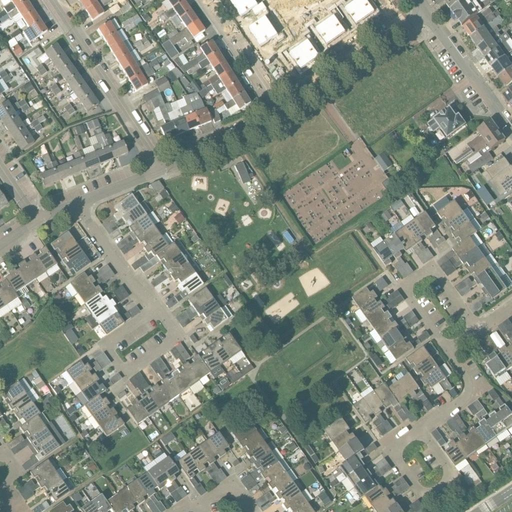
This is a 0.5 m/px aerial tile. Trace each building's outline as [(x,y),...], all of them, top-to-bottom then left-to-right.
[(0,20),(27,2),(25,0),(9,0),(12,4),(4,9),(5,11),(0,13),(0,20)] [(86,12),(97,4),(94,0),(80,0),(79,1),(86,12)] [(92,22),(104,14),(101,9),(111,2),(110,0),(109,0),(103,0),(97,4),(86,12),(92,22)] [(182,0),(166,0),(172,9),(173,10),(184,2),(182,0)] [(228,0),(234,9),(248,0),(228,0)] [(254,0),(248,0),(234,9),(241,19),(259,7),(254,0)] [(368,0),(356,0),(355,1),(367,19),(377,12),(368,0)] [(443,0),(450,11),(465,0),(443,0)] [(465,0),(450,11),(462,27),(470,21),(496,1),(495,0),(465,0)] [(345,8),(358,26),(367,19),(355,1),(345,8)] [(23,20),(34,12),(27,2),(0,20),(2,24),(10,19),(11,20),(19,14),(23,20)] [(180,19),(191,12),(184,2),(173,10),(172,9),(159,18),(161,22),(167,18),(168,20),(176,14),(180,19)] [(120,10),(119,10),(123,15),(132,9),(129,4),(120,10)] [(119,10),(120,10),(117,5),(108,10),(111,15),(119,10)] [(23,34),(40,22),(34,12),(23,20),(29,29),(23,33),(23,34)] [(187,29),(198,22),(191,12),(180,19),(186,29),(187,29)] [(150,20),(146,14),(142,17),(146,23),(150,20)] [(463,29),(470,38),(496,19),(493,16),(492,14),(480,22),(478,18),(463,29)] [(122,24),(124,28),(140,19),(138,15),(131,19),(122,24)] [(335,15),(326,21),(338,39),(348,33),(335,15)] [(266,17),(248,29),(254,39),(272,27),(266,17)] [(477,48),(498,33),(500,32),(496,27),(503,22),(499,17),(496,19),(470,38),(470,39),(477,48)] [(140,19),(124,28),(127,32),(142,23),(140,19)] [(338,39),(326,21),(316,28),(329,46),(338,39)] [(23,34),(30,44),(47,32),(40,22),(23,34)] [(172,59),(179,54),(173,47),(184,39),(187,43),(204,32),(198,22),(187,29),(186,29),(178,34),(170,40),(162,45),(172,59)] [(104,41),(117,34),(110,23),(98,30),(104,41)] [(272,27),(254,39),(261,49),(279,37),(272,27)] [(13,39),(21,34),(18,30),(10,36),(13,40),(13,39)] [(167,36),(170,40),(178,34),(175,30),(167,36)] [(477,48),(484,58),(505,42),(510,39),(506,33),(501,37),(498,33),(477,48)] [(111,51),(123,44),(117,34),(104,41),(111,51)] [(135,45),(137,49),(148,42),(146,38),(135,45)] [(307,41),(298,48),(310,65),(320,59),(307,41)] [(148,42),(137,49),(139,53),(151,46),(148,42)] [(184,73),(187,72),(198,65),(218,53),(211,42),(200,49),(203,54),(184,66),(178,58),(174,61),(184,73)] [(484,58),(491,68),(511,51),(505,42),(484,58)] [(117,62),(129,54),(123,44),(111,51),(117,62)] [(17,57),(22,53),(17,45),(12,49),(17,57)] [(44,53),(51,63),(63,55),(56,45),(44,53)] [(310,65),(298,48),(288,54),(301,72),(310,65)] [(511,51),(491,68),(498,77),(511,66),(511,51)] [(213,70),(224,63),(218,53),(198,65),(187,72),(189,76),(192,73),(192,74),(201,69),(202,70),(210,65),(213,70)] [(123,72),(136,65),(129,54),(117,62),(123,72)] [(51,63),(59,73),(70,65),(63,55),(51,63)] [(123,72),(130,82),(158,64),(162,62),(163,61),(161,57),(156,61),(156,60),(147,65),(147,64),(138,69),(136,65),(123,72)] [(49,60),(43,64),(47,70),(53,65),(49,60)] [(209,81),(198,88),(201,91),(205,88),(206,89),(231,73),(224,63),(213,70),(217,76),(208,81),(209,81)] [(38,73),(38,72),(44,68),(42,64),(36,68),(36,69),(28,74),(31,78),(38,73)] [(154,73),(161,69),(158,64),(130,82),(136,93),(148,85),(145,80),(155,74),(154,73)] [(59,73),(66,83),(77,75),(70,65),(59,73)] [(511,66),(498,77),(505,88),(511,83),(511,66)] [(39,73),(38,73),(41,77),(47,73),(44,68),(38,72),(39,73)] [(177,79),(182,75),(176,69),(172,71),(177,79)] [(0,77),(2,80),(8,76),(5,71),(0,74),(0,77)] [(164,76),(166,79),(169,85),(176,81),(172,72),(164,76)] [(226,90),(237,83),(231,73),(206,89),(208,93),(213,90),(214,91),(223,85),(226,90)] [(66,83),(73,93),(84,85),(77,75),(66,83)] [(2,80),(5,85),(11,80),(10,78),(8,76),(2,80)] [(158,90),(159,93),(170,88),(166,79),(155,84),(158,90)] [(201,91),(198,88),(194,82),(190,84),(197,94),(198,93),(201,92),(201,91)] [(27,94),(34,90),(30,83),(23,88),(27,94)] [(226,90),(232,100),(243,93),(237,83),(226,90)] [(73,93),(80,103),(91,95),(84,85),(73,93)] [(511,103),(511,89),(502,96),(509,106),(511,103)] [(165,141),(177,136),(164,105),(165,105),(161,95),(159,93),(158,90),(143,98),(146,103),(155,98),(159,108),(158,108),(166,126),(160,128),(165,141)] [(227,111),(235,106),(239,111),(250,104),(243,93),(232,100),(232,101),(224,106),(216,111),(218,115),(226,109),(227,111)] [(80,103),(87,113),(98,105),(91,95),(80,103)] [(191,106),(191,105),(187,96),(182,98),(186,107),(191,106)] [(213,106),(214,102),(212,99),(206,103),(209,108),(213,106)] [(0,119),(1,121),(14,112),(20,109),(26,104),(24,100),(18,104),(17,103),(11,107),(8,102),(0,107),(0,119)] [(201,101),(191,105),(199,127),(211,122),(206,110),(205,110),(201,101)] [(216,111),(224,106),(221,102),(213,107),(208,110),(211,114),(216,111)] [(26,104),(20,109),(23,113),(30,109),(26,104)] [(63,108),(66,112),(72,108),(69,104),(63,108)] [(177,136),(188,132),(179,110),(172,113),(169,104),(165,105),(164,105),(177,136)] [(72,108),(66,112),(69,116),(75,113),(72,108)] [(188,132),(199,127),(194,114),(183,119),(180,110),(179,110),(188,132)] [(440,129),(447,139),(465,126),(455,113),(453,115),(449,110),(428,125),(434,133),(440,129)] [(211,114),(215,123),(220,121),(218,115),(216,111),(211,114)] [(8,131),(21,123),(14,112),(1,121),(8,131)] [(31,124),(34,129),(39,125),(46,121),(43,116),(31,124)] [(100,127),(97,119),(87,123),(89,131),(100,127)] [(467,144),(471,150),(498,131),(491,121),(477,131),(481,137),(479,138),(478,136),(467,144)] [(28,133),(21,123),(8,131),(14,142),(28,133)] [(39,125),(34,129),(37,133),(42,130),(39,125)] [(85,133),(82,126),(75,129),(78,136),(85,133)] [(473,174),(493,159),(488,153),(505,141),(498,131),(471,150),(454,162),(457,166),(474,155),(475,156),(479,153),(482,157),(468,167),(473,174)] [(34,143),(31,138),(28,133),(14,142),(21,152),(34,143)] [(99,165),(113,160),(104,137),(103,134),(95,137),(98,145),(92,147),(99,165)] [(104,137),(113,160),(127,154),(123,143),(113,147),(111,144),(112,144),(108,135),(104,137)] [(86,171),(99,165),(92,147),(83,150),(83,151),(78,153),(86,171)] [(72,176),(86,171),(78,153),(73,154),(76,161),(67,165),(72,176)] [(392,166),(383,154),(375,160),(383,172),(392,166)] [(44,188),(58,182),(48,157),(47,155),(42,157),(48,170),(49,170),(50,172),(39,177),(44,188)] [(48,157),(58,182),(72,176),(67,165),(58,168),(53,155),(48,157)] [(490,182),(500,196),(511,187),(511,170),(504,159),(486,172),(482,176),(487,184),(490,182)] [(236,172),(237,172),(245,169),(243,163),(234,167),(236,172)] [(156,194),(163,189),(159,182),(150,186),(156,194)] [(169,196),(164,191),(158,195),(163,201),(169,196)] [(121,218),(121,219),(139,207),(131,196),(114,208),(118,214),(121,212),(124,216),(121,218)] [(486,207),(494,201),(489,196),(482,201),(486,207)] [(444,225),(445,225),(462,213),(454,202),(437,214),(441,220),(444,218),(447,222),(444,225)] [(178,209),(174,204),(168,209),(172,214),(178,209)] [(128,229),(129,229),(146,217),(139,207),(121,219),(119,221),(114,224),(117,228),(124,222),(125,224),(128,222),(131,227),(128,229)] [(392,219),(387,212),(381,216),(386,223),(392,219)] [(415,221),(427,238),(433,235),(430,232),(436,228),(425,213),(415,221)] [(452,236),(470,223),(462,213),(445,225),(448,231),(452,228),(455,233),(452,235),(452,236)] [(490,220),(485,213),(480,217),(485,224),(490,220)] [(178,225),(184,220),(180,214),(173,219),(178,225)] [(114,224),(119,221),(115,216),(110,219),(114,224)] [(402,221),(405,226),(415,221),(412,216),(402,221)] [(136,232),(139,237),(154,227),(146,217),(129,229),(133,235),(136,232)] [(419,248),(422,253),(426,251),(420,243),(422,242),(420,239),(425,236),(427,239),(427,238),(415,221),(404,228),(417,246),(419,248)] [(470,239),(470,238),(477,233),(470,223),(452,236),(456,241),(459,239),(462,243),(469,239),(470,239)] [(143,249),(143,250),(166,234),(161,238),(154,227),(139,237),(134,241),(129,245),(131,248),(139,243),(140,245),(143,243),(146,247),(143,249)] [(394,236),(407,253),(412,249),(410,246),(414,243),(416,246),(417,246),(404,228),(394,236)] [(505,240),(499,232),(494,236),(500,244),(505,240)] [(58,257),(76,245),(68,233),(50,246),(54,252),(57,249),(60,254),(57,256),(58,257)] [(150,253),(154,258),(156,257),(169,249),(168,248),(173,244),(166,234),(143,250),(147,255),(150,253)] [(134,241),(130,236),(125,240),(129,245),(134,241)] [(396,260),(398,263),(402,268),(405,265),(400,258),(402,256),(400,253),(404,250),(406,253),(407,253),(394,236),(384,243),(396,261),(396,260)] [(446,242),(443,238),(436,243),(438,247),(446,242)] [(459,261),(460,261),(478,249),(470,239),(469,239),(462,243),(452,250),(456,256),(460,254),(463,258),(459,261)] [(396,261),(384,243),(373,250),(386,268),(392,264),(389,261),(394,258),(396,261)] [(163,267),(181,255),(173,244),(168,248),(169,249),(156,257),(154,258),(148,262),(152,268),(163,260),(166,264),(163,267)] [(65,267),(83,255),(76,245),(58,257),(62,262),(65,260),(68,264),(65,266),(65,267)] [(34,256),(46,273),(57,266),(45,248),(39,252),(41,255),(36,258),(34,255),(34,256)] [(417,257),(422,253),(419,248),(413,252),(417,257)] [(467,271),(467,272),(485,259),(478,249),(460,261),(458,263),(453,267),(455,270),(462,265),(464,267),(467,264),(470,269),(467,271)] [(98,253),(90,259),(93,263),(101,257),(98,253)] [(83,255),(65,267),(69,272),(72,270),(76,275),(90,265),(83,255)] [(159,278),(163,283),(188,265),(181,255),(163,267),(167,272),(159,278)] [(35,280),(46,273),(34,256),(28,259),(30,262),(26,265),(24,262),(35,280)] [(148,262),(145,257),(140,260),(143,266),(148,262)] [(458,263),(457,263),(454,258),(449,261),(453,267),(458,263)] [(475,282),(492,269),(485,259),(467,272),(471,277),(474,275),(477,279),(474,281),(475,282)] [(24,288),(35,280),(24,262),(18,266),(20,269),(15,272),(13,269),(13,270),(24,288)] [(397,271),(402,268),(398,263),(393,266),(397,271)] [(177,287),(178,288),(195,275),(188,265),(163,283),(165,286),(173,281),(174,283),(177,281),(180,285),(177,287)] [(492,269),(475,282),(472,284),(467,287),(470,290),(477,285),(478,287),(481,285),(484,289),(481,291),(482,292),(499,280),(492,269)] [(9,276),(4,280),(5,282),(14,295),(15,294),(24,288),(13,270),(7,273),(9,276)] [(69,284),(77,295),(94,283),(97,281),(102,278),(99,274),(92,279),(90,277),(87,279),(84,274),(69,284)] [(195,275),(178,288),(181,293),(185,291),(188,296),(203,286),(195,275)] [(47,292),(54,288),(48,278),(41,282),(47,292)] [(102,278),(97,281),(100,286),(105,283),(102,278)] [(375,284),(377,287),(385,282),(382,278),(375,284)] [(472,284),(472,283),(468,278),(463,282),(467,287),(472,284)] [(499,280),(482,292),(486,297),(489,295),(492,300),(507,290),(499,280)] [(0,297),(6,307),(18,299),(15,294),(14,295),(5,282),(0,285),(2,289),(0,289),(0,297)] [(77,295),(84,305),(102,293),(98,287),(95,290),(92,285),(95,283),(94,283),(77,295)] [(195,312),(213,300),(205,289),(187,302),(192,308),(195,305),(198,310),(195,312)] [(366,289),(352,300),(360,311),(374,301),(377,298),(373,293),(370,295),(366,289)] [(84,305),(91,316),(116,298),(114,295),(106,300),(105,298),(102,300),(99,296),(102,293),(84,305)] [(178,304),(183,300),(179,295),(174,298),(178,304)] [(91,316),(98,326),(116,313),(113,308),(120,303),(116,298),(91,316)] [(30,307),(25,299),(20,302),(25,310),(30,307)] [(374,301),(360,311),(367,321),(385,308),(387,307),(392,303),(389,299),(382,305),(381,303),(377,305),(374,301)] [(482,308),(487,304),(483,299),(478,303),(482,308)] [(202,322),(202,323),(220,310),(213,300),(195,312),(193,314),(188,317),(190,321),(198,316),(199,318),(202,316),(205,320),(202,322)] [(392,303),(387,307),(391,312),(395,308),(392,303)] [(367,321),(374,331),(392,319),(388,313),(385,315),(382,311),(385,309),(385,308),(367,321)] [(188,317),(193,314),(189,309),(184,312),(188,317)] [(220,310),(202,323),(206,328),(209,326),(213,331),(227,321),(220,310)] [(61,319),(56,311),(51,315),(56,322),(61,319)] [(116,313),(98,326),(106,337),(124,324),(123,324),(131,319),(128,315),(121,320),(119,318),(116,321),(113,316),(116,314),(116,313)] [(374,331),(382,341),(399,329),(401,327),(406,324),(404,320),(397,325),(395,323),(392,325),(389,321),(392,319),(374,331)] [(61,329),(61,330),(64,334),(72,328),(69,323),(61,329)] [(406,324),(401,327),(405,332),(410,329),(406,324)] [(382,341),(389,352),(407,339),(402,334),(399,336),(396,332),(399,329),(382,341)] [(69,331),(64,335),(68,342),(74,338),(69,331)] [(218,342),(230,360),(241,352),(228,334),(222,339),(225,342),(220,345),(218,342)] [(194,345),(197,342),(192,335),(188,338),(194,345)] [(407,339),(389,352),(396,362),(414,350),(414,349),(421,344),(418,340),(411,346),(410,344),(407,346),(404,342),(407,339)] [(220,367),(230,360),(218,342),(212,346),(214,349),(210,352),(208,349),(207,349),(220,367)] [(506,373),(511,368),(511,358),(506,351),(507,350),(505,347),(499,351),(494,344),(488,348),(506,373)] [(85,353),(81,348),(77,352),(80,357),(85,353)] [(414,371),(431,359),(424,348),(406,360),(410,366),(413,364),(416,368),(413,371),(414,371)] [(496,380),(506,373),(488,348),(485,350),(490,357),(488,359),(490,362),(485,366),(496,380)] [(210,374),(220,367),(207,349),(202,353),(204,356),(200,360),(210,374)] [(185,362),(190,358),(186,353),(181,357),(185,362)] [(373,362),(378,359),(375,355),(374,356),(371,353),(368,355),(370,358),(373,362)] [(189,389),(199,382),(189,367),(185,362),(181,357),(178,359),(183,367),(181,368),(183,371),(179,374),(177,371),(176,371),(189,389)] [(199,382),(210,374),(200,360),(197,357),(191,361),(193,364),(189,367),(199,382)] [(379,359),(378,359),(373,362),(377,368),(382,364),(379,359)] [(421,382),(438,369),(431,359),(414,371),(417,376),(420,374),(424,379),(420,381),(421,382)] [(66,372),(74,383),(91,371),(93,369),(98,365),(96,362),(88,367),(87,365),(84,367),(80,362),(66,372)] [(98,365),(93,369),(97,374),(102,371),(98,365)] [(240,372),(243,377),(254,370),(250,365),(240,372)] [(161,372),(164,376),(169,373),(166,368),(161,372)] [(438,396),(444,392),(439,385),(446,380),(438,369),(421,382),(425,387),(428,385),(431,390),(433,389),(438,396)] [(35,380),(39,377),(35,371),(29,375),(31,379),(33,377),(35,380)] [(74,383),(81,393),(98,381),(94,375),(91,378),(88,373),(91,371),(74,383)] [(179,396),(189,389),(176,371),(171,375),(173,379),(169,382),(166,378),(166,379),(179,396)] [(168,404),(179,396),(166,379),(164,376),(161,372),(157,374),(162,381),(161,383),(163,386),(158,389),(156,386),(155,386),(168,404)] [(243,377),(240,372),(230,380),(233,384),(243,377)] [(398,383),(411,400),(416,397),(419,401),(420,401),(422,404),(427,400),(409,375),(398,383)] [(33,382),(36,386),(42,382),(39,377),(35,380),(33,382)] [(88,403),(98,397),(99,397),(106,392),(105,391),(113,386),(110,382),(103,388),(101,386),(98,388),(95,384),(98,381),(81,393),(88,403)] [(230,386),(226,381),(219,386),(223,391),(230,386)] [(447,390),(451,387),(447,381),(443,384),(447,390)] [(42,382),(36,386),(39,390),(45,386),(42,382)] [(8,407),(25,394),(18,383),(0,395),(4,401),(7,399),(10,404),(7,406),(8,407)] [(158,411),(168,404),(155,386),(150,390),(145,383),(140,386),(158,411)] [(388,390),(394,400),(398,405),(402,410),(405,415),(409,413),(404,405),(406,404),(404,400),(408,397),(410,400),(411,400),(398,383),(388,390)] [(385,385),(374,393),(386,410),(392,406),(390,403),(394,400),(388,390),(385,385)] [(148,418),(158,411),(140,386),(137,389),(142,396),(140,397),(142,400),(138,404),(136,400),(148,418)] [(61,392),(58,387),(53,390),(56,395),(61,392)] [(221,392),(217,387),(212,391),(216,396),(221,392)] [(126,395),(124,392),(116,397),(119,400),(126,395)] [(376,417),(378,420),(381,425),(385,422),(380,415),(382,413),(379,410),(384,407),(386,411),(386,410),(374,393),(364,400),(376,417)] [(15,417),(33,404),(25,394),(8,407),(11,412),(15,410),(18,414),(14,416),(15,417)] [(84,406),(92,417),(109,405),(105,399),(102,401),(98,397),(88,403),(88,404),(84,406)] [(55,404),(51,398),(47,400),(51,407),(55,404)] [(494,414),(506,431),(511,426),(511,415),(505,406),(504,406),(499,399),(496,401),(501,409),(499,410),(501,413),(497,416),(495,413),(494,414)] [(137,426),(148,418),(136,400),(130,405),(132,408),(127,411),(137,426)] [(376,418),(376,417),(364,400),(353,408),(365,425),(371,421),(369,418),(374,415),(376,418)] [(22,420),(25,425),(37,417),(40,414),(33,404),(15,417),(19,422),(22,420)] [(92,417),(99,427),(116,415),(112,409),(109,412),(106,407),(109,405),(92,417)] [(397,414),(402,410),(398,405),(393,409),(397,414)] [(69,416),(75,412),(71,406),(65,411),(69,416)] [(482,419),(482,418),(487,415),(484,410),(478,414),(482,419)] [(496,438),(484,421),(482,419),(478,414),(475,416),(480,423),(478,425),(481,428),(476,431),(474,428),(473,428),(486,446),(496,438)] [(496,438),(506,431),(494,414),(489,417),(491,421),(487,424),(484,420),(484,421),(496,438)] [(0,427),(2,430),(0,431),(0,432),(2,436),(10,430),(0,415),(0,427)] [(72,423),(77,420),(73,415),(69,418),(72,423)] [(99,427),(107,438),(124,426),(119,420),(116,422),(113,418),(116,415),(99,427)] [(458,415),(448,421),(453,430),(463,424),(458,415)] [(26,433),(30,438),(44,427),(37,417),(25,425),(19,429),(23,435),(26,433)] [(376,428),(381,425),(378,420),(373,424),(376,428)] [(230,434),(238,444),(256,432),(248,421),(230,434)] [(324,432),(332,443),(350,430),(345,425),(342,427),(339,422),(324,432)] [(462,433),(467,429),(463,424),(458,428),(462,433)] [(34,450),(51,438),(44,427),(30,438),(24,441),(19,445),(22,448),(29,443),(30,445),(34,443),(37,447),(33,449),(34,450)] [(476,453),(463,435),(462,433),(458,428),(455,431),(460,438),(458,439),(460,442),(456,445),(454,442),(453,443),(465,460),(476,453)] [(476,453),(486,446),(473,428),(468,432),(470,435),(466,438),(464,435),(463,435),(476,453)] [(332,443),(339,453),(357,440),(353,435),(350,437),(347,433),(350,430),(332,443)] [(160,440),(164,447),(175,439),(170,432),(160,440)] [(245,454),(245,455),(263,442),(256,432),(238,444),(242,450),(245,448),(248,452),(245,454)] [(207,441),(220,459),(225,455),(223,452),(228,448),(218,434),(207,441)] [(24,441),(21,436),(16,440),(19,445),(24,441)] [(44,458),(59,448),(51,438),(34,450),(38,455),(35,457),(39,462),(44,458)] [(437,443),(441,448),(446,444),(442,439),(437,443)] [(339,453),(346,463),(364,451),(360,445),(357,447),(354,443),(357,441),(357,440),(339,453)] [(209,466),(211,469),(215,473),(218,471),(213,464),(215,462),(213,459),(217,456),(219,459),(220,459),(207,441),(197,449),(209,466)] [(252,458),(256,463),(270,453),(263,442),(245,455),(249,460),(252,458)] [(291,452),(297,448),(293,443),(287,447),(291,452)] [(455,468),(465,460),(453,443),(448,447),(450,450),(445,453),(455,468)] [(311,458),(315,455),(308,444),(304,447),(311,458)] [(187,456),(199,473),(205,469),(203,466),(207,463),(209,466),(197,449),(187,456)] [(339,468),(340,468),(347,479),(364,466),(361,461),(368,456),(365,451),(364,451),(346,463),(339,468)] [(249,476),(253,481),(278,463),(270,453),(256,463),(253,465),(257,470),(249,476)] [(315,455),(311,458),(316,464),(320,461),(315,455)] [(199,474),(199,473),(187,456),(176,463),(189,481),(194,488),(198,485),(193,478),(195,477),(192,474),(197,471),(199,474)] [(34,466),(39,462),(35,457),(30,460),(34,466)] [(157,466),(168,481),(172,486),(175,491),(178,489),(173,481),(175,480),(173,477),(178,473),(168,458),(157,466)] [(40,482),(55,472),(47,461),(30,474),(34,480),(37,477),(40,482)] [(240,464),(237,461),(230,466),(232,469),(240,464)] [(96,470),(92,463),(88,466),(93,472),(96,470)] [(267,485),(268,486),(285,473),(278,463),(253,481),(255,484),(263,479),(264,481),(267,479),(270,483),(267,485)] [(318,468),(321,475),(326,472),(322,465),(318,468)] [(163,484),(167,481),(168,481),(157,466),(147,473),(147,474),(159,491),(165,487),(163,484)] [(355,489),(372,477),(374,475),(379,471),(377,468),(369,473),(368,471),(365,473),(362,469),(365,467),(364,466),(347,479),(355,489)] [(210,477),(215,473),(211,469),(206,472),(210,477)] [(379,471),(374,475),(378,480),(383,476),(379,471)] [(44,495),(62,482),(55,472),(40,482),(35,486),(30,490),(32,493),(40,488),(41,490),(44,488),(47,492),(44,494),(44,495)] [(274,496),(275,496),(292,483),(285,473),(268,486),(271,491),(274,489),(278,493),(274,496)] [(159,492),(159,491),(147,474),(137,481),(147,495),(151,501),(154,506),(158,503),(153,496),(155,495),(152,491),(157,488),(159,492)] [(365,497),(379,487),(375,481),(372,483),(369,479),(372,477),(355,489),(362,499),(365,497)] [(332,489),(333,488),(340,483),(337,479),(329,485),(332,489)] [(35,486),(31,481),(26,484),(30,490),(35,486)] [(127,488),(139,506),(144,502),(142,499),(147,495),(137,481),(127,488)] [(62,482),(44,495),(48,500),(51,498),(55,503),(69,493),(62,482)] [(282,506),(299,494),(292,483),(275,496),(272,498),(267,501),(270,505),(277,500),(279,502),(282,499),(285,504),(282,506)] [(170,495),(175,491),(172,486),(166,490),(170,495)] [(365,497),(372,508),(390,495),(392,493),(397,490),(395,486),(387,492),(386,490),(383,492),(379,487),(365,497)] [(116,496),(127,510),(128,511),(133,511),(132,511),(134,509),(132,506),(136,503),(138,506),(139,506),(127,488),(116,496)] [(397,490),(392,493),(396,498),(401,495),(397,490)] [(267,501),(272,498),(269,493),(264,496),(267,501)] [(330,502),(324,493),(318,498),(324,507),(330,502)] [(77,504),(84,501),(81,494),(74,497),(77,504)] [(296,511),(307,504),(299,494),(282,506),(286,511),(289,510),(290,511),(296,511)] [(372,508),(375,511),(387,511),(397,506),(393,500),(390,502),(387,498),(390,496),(390,495),(372,508)] [(111,511),(101,496),(90,503),(96,511),(111,511)] [(123,511),(127,510),(116,496),(106,503),(101,496),(111,511),(123,511)] [(149,509),(154,506),(151,501),(146,504),(149,509)] [(44,511),(49,507),(46,502),(41,505),(44,511)] [(49,511),(72,511),(73,511),(69,506),(66,508),(62,503),(49,511)] [(96,511),(90,503),(80,511),(96,511)]
